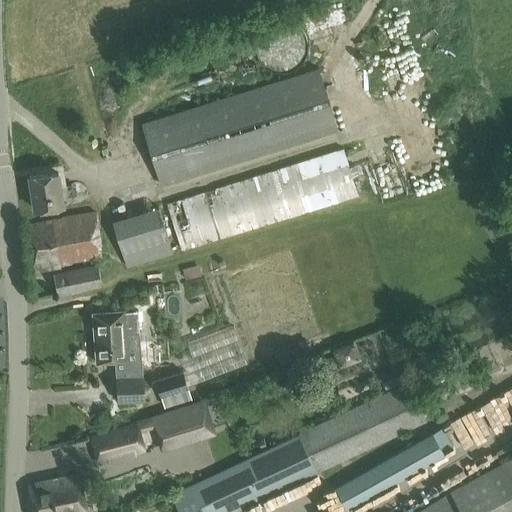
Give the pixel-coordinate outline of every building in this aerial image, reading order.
[(384,93),(414,171),(430,165),(432,170),(456,160),(419,65),(389,76),(394,89),(384,93)] [(319,68),(142,124),(162,185),(338,129),(319,68)] [(181,251),(358,195),(343,149),(167,204),(181,251)] [(34,210),(63,205),(58,172),(29,176),(34,210)] [(173,255),(161,216),(158,206),(112,221),(127,269),(173,255)] [(28,225),(35,271),(60,267),(59,264),(102,257),(95,212),(53,222),(28,225)] [(58,295),(72,292),(102,285),(97,265),(53,274),(58,295)] [(140,331),(126,332),(125,311),(93,313),(96,363),(124,361),(126,377),(116,378),(118,402),(145,400),(140,331)] [(181,370),(187,387),(247,363),(233,327),(187,345),(192,357),(178,362),(181,370)] [(363,332),(339,339),(346,359),(369,352),(363,332)] [(275,351),(281,366),(313,354),(307,339),(275,351)] [(187,387),(181,370),(154,380),(164,405),(191,395),(187,387)] [(299,435),(316,473),(425,421),(407,383),(299,435)] [(196,405),(159,417),(168,444),(205,433),(196,405)] [(144,449),(136,424),(91,438),(99,463),(144,449)] [(453,446),(442,427),(432,433),(432,432),(334,488),(347,510),(445,455),(443,451),(453,446)] [(55,454),(89,445),(85,431),(51,440),(55,454)] [(233,511),(316,473),(299,435),(171,495),(178,511),(233,511)] [(501,437),(444,472),(449,481),(507,446),(501,437)] [(511,511),(511,458),(451,492),(462,511),(511,511)] [(87,511),(80,474),(28,485),(33,511),(87,511)] [(454,511),(445,494),(415,511),(454,511)]
